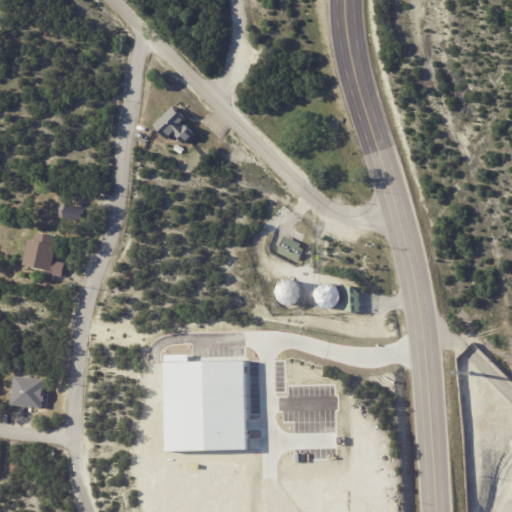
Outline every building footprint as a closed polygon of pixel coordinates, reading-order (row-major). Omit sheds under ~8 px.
[(185,117),(186,119),(182,122),(184,124),(185,123),(195,135),(185,144),(174,132),(168,139),(154,124),(175,106),(185,117)] [(65,208),(84,212),(82,219),(60,214),(61,207),(65,208)] [(55,261),(65,263),(62,277),(47,273),(47,270),(25,265),(31,240),(37,241),(39,233),(58,237),(53,260),(55,261)] [(301,244),(300,247),(305,249),(299,262),(278,252),(285,236),(301,244)] [(360,293),(361,311),(346,312),(345,286),(353,285),(360,292),(360,293)] [(46,395),(45,401),(43,401),(42,408),(12,405),(15,376),(46,380),(44,393),(46,393),(46,395)]
